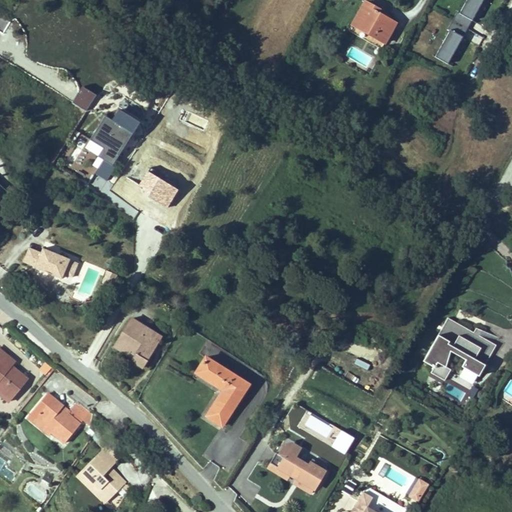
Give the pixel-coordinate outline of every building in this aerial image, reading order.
[(447,66),(483,0),(467,0),(458,15),(456,14),(447,31),(449,32),(434,59),(447,66)] [(356,27),(369,4),(365,2),(348,32),(381,50),(385,43),(356,27)] [(383,12),(369,4),(356,27),(385,43),(396,23),(381,15),(383,12)] [(478,45),(482,37),(471,31),(467,39),(478,45)] [(139,123),(118,110),(112,121),(105,116),(89,140),(103,148),(97,157),(103,160),(95,174),(106,181),(115,168),(112,166),(139,123)] [(3,123),(15,133),(21,125),(9,115),(3,123)] [(70,259),(43,248),(41,253),(29,248),(23,262),(35,267),(35,268),(62,279),(64,273),(70,259)] [(78,263),(70,259),(64,273),(73,277),(78,263)] [(117,275),(109,272),(107,278),(104,276),(102,283),(112,287),(117,275)] [(497,342),(449,314),(424,358),(435,364),(432,369),(446,377),(452,366),(446,363),(451,348),(467,356),(463,363),(480,373),(497,342)] [(132,362),(143,368),(148,361),(146,360),(152,350),(150,349),(155,339),(144,333),(147,328),(132,319),(117,343),(136,355),(134,359),(132,362)] [(146,360),(148,361),(162,337),(147,328),(144,333),(155,339),(150,349),(152,350),(146,360)] [(115,347),(134,359),(136,355),(117,343),(115,347)] [(248,385),(206,358),(196,373),(223,390),(207,416),(222,426),(248,385)] [(367,370),(370,364),(356,359),(353,365),(367,370)] [(0,407),(4,410),(17,391),(2,379),(0,377),(0,407)] [(511,379),(509,378),(499,397),(511,403),(511,379)] [(28,430),(25,437),(59,456),(72,435),(57,426),(59,422),(31,406),(20,424),(28,430)] [(16,432),(25,437),(28,430),(20,424),(16,432)] [(340,432),(335,447),(347,451),(353,436),(340,432)] [(308,466),(294,457),(299,449),(291,444),(283,446),(278,455),(275,453),(269,463),(278,468),(277,469),(278,473),(287,479),(289,475),(296,478),(299,480),(297,484),(311,493),(326,467),(312,459),(308,466)] [(278,468),(269,463),(267,467),(278,473),(277,469),(278,468)] [(84,464),(64,482),(71,492),(75,489),(86,503),(95,497),(100,502),(109,495),(84,464)] [(419,498),(429,482),(421,477),(411,494),(419,498)] [(71,492),(64,482),(61,485),(83,511),(87,511),(100,502),(95,497),(86,503),(75,489),(71,492)] [(373,498),(363,492),(359,498),(369,504),(373,498)] [(375,511),(367,507),(369,504),(359,498),(350,511),(375,511)]
